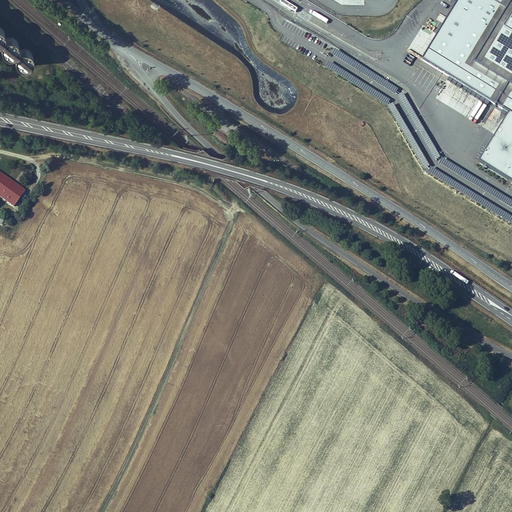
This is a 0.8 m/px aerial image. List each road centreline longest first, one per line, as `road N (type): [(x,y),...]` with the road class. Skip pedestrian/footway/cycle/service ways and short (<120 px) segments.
road 1 (track): [(0,151),(63,154),(180,181),(213,197),(231,221),(100,511)]
road 2 (primary): [(0,117),(301,193),(407,247),(511,317)]
road 3 (primary): [(117,42),(214,150),(317,235),(511,354)]
road 4 (primary): [(511,285),(283,136),(117,42)]
road 5 (unknown): [(123,0),(235,70)]
